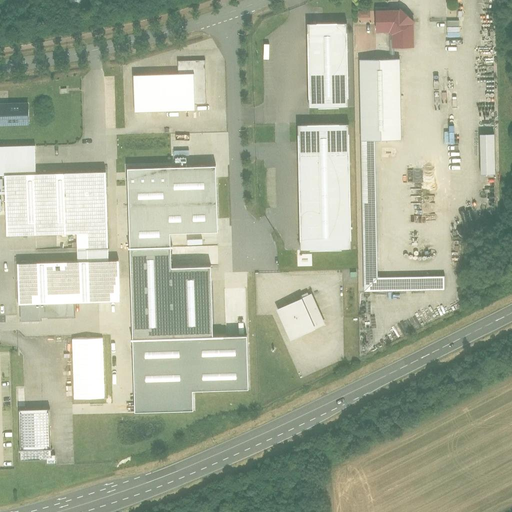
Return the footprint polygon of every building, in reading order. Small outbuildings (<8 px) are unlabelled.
[(357,11),(358,22),(366,22),(365,10),(357,11)] [(378,12),(378,34),(394,34),(394,48),(416,48),(415,26),(410,17),(402,12),(378,12)] [(348,22),(307,23),(309,107),(349,106),(348,22)] [(400,59),(360,60),(364,290),(445,289),(445,276),(378,277),(376,141),(402,140),(400,59)] [(134,79),(135,114),(195,113),(194,106),(207,106),(206,62),(177,63),(178,78),(134,79)] [(0,123),(29,123),(28,104),(0,104),(0,123)] [(349,124),(299,125),(302,248),(351,247),(349,124)] [(494,174),(493,133),(479,134),(479,174),(494,174)] [(0,174),(5,174),(7,236),(76,233),(77,260),(17,262),(18,305),(21,305),(74,303),(120,301),(119,260),(109,260),(106,170),(36,173),(35,146),(0,147),(0,174)] [(215,165),(128,168),(136,411),(193,409),(193,390),(249,388),(247,335),(213,336),(210,266),(172,267),(171,232),(218,230),(215,165)] [(298,305),(278,313),(290,344),(316,334),(314,328),(323,324),(312,295),(297,301),(298,305)] [(74,303),(21,305),(21,321),(41,320),(41,318),(74,316),(74,303)] [(74,399),(104,398),(103,338),(72,339),(74,399)] [(46,410),(18,411),(19,461),(47,460),(47,466),(54,465),(54,455),(50,455),(50,451),(48,451),(46,410)]
